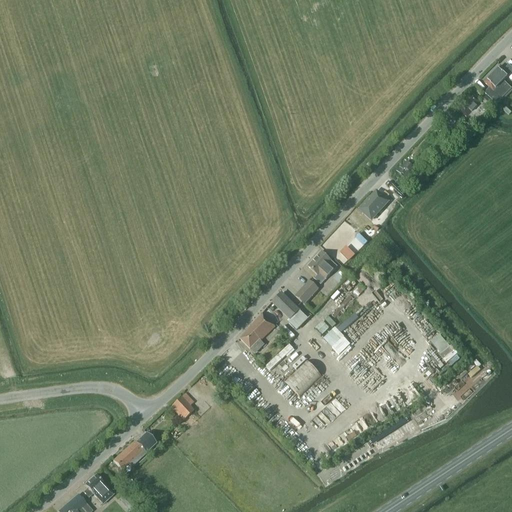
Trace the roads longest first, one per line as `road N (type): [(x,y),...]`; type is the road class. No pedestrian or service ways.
road 1 (tertiary): [(146,414),(511,36)]
road 2 (unclassified): [(0,400),(96,387),(146,414)]
road 3 (primary): [(511,429),(386,511)]
road 4 (tertiary): [(35,511),(146,414)]
